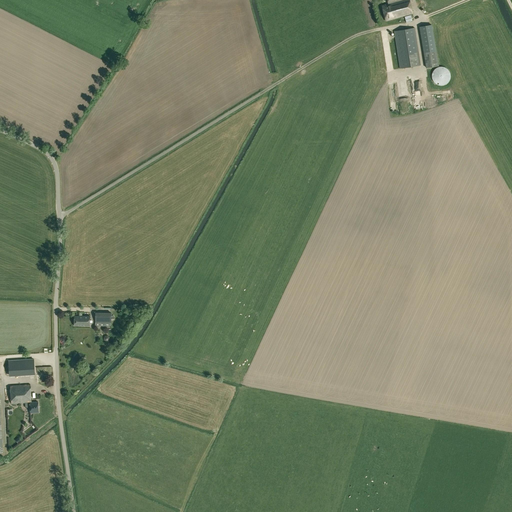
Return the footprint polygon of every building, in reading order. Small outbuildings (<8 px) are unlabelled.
[(413,14),(409,0),(387,0),(388,4),(382,5),(386,21),(413,14)] [(432,25),(419,27),(423,53),(436,51),(432,25)] [(393,31),(399,69),(421,65),(415,28),(393,31)] [(438,102),(447,102),(447,94),(438,94),(438,102)] [(422,95),(415,97),(417,106),(425,104),(422,95)] [(111,323),(111,312),(95,312),(95,323),(111,323)] [(75,316),(74,326),(89,326),(90,316),(75,316)] [(10,385),(11,404),(25,403),(25,407),(30,407),(30,413),(38,412),(38,402),(32,402),(30,384),(10,385)] [(19,443),(10,449),(12,452),(21,445),(19,443)]
